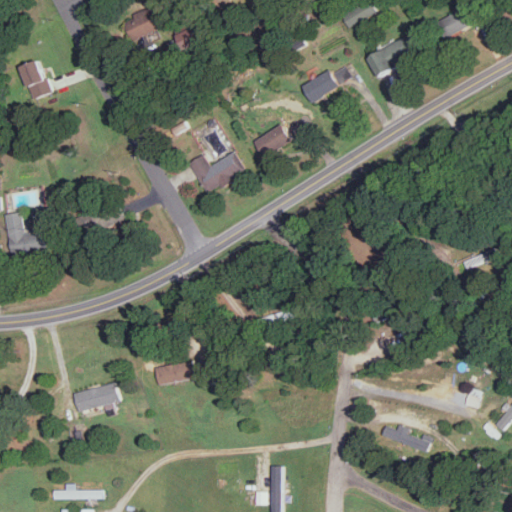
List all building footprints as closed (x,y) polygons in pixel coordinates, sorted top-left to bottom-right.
[(446,17),(455,34),(484,19),(475,1),(446,17)] [(169,23),(161,3),(133,15),(141,35),(169,23)] [(352,24),(374,14),(369,3),(347,13),(352,24)] [(185,44),(207,35),(202,24),(181,33),(185,44)] [(380,75),(402,68),(399,60),(420,53),(415,37),(372,51),(380,75)] [(46,59),(26,64),(36,101),(55,96),(46,59)] [(344,85),(335,68),(306,83),(316,101),(344,85)] [(267,156),(295,143),(286,124),(259,137),(267,156)] [(213,163),(208,153),(194,160),(210,193),(238,180),(236,174),(248,168),(239,150),(213,163)] [(9,212),(14,254),(52,249),(49,228),(27,231),(25,210),(9,212)] [(260,315),(261,324),(302,318),(301,308),(260,315)] [(159,365),(161,383),(199,379),(197,361),(159,365)] [(81,410),(123,400),(119,382),(77,392),(81,410)] [(468,404),(481,407),(485,390),(473,386),(468,404)] [(507,430),(511,423),(511,407),(499,423),(507,430)] [(402,428),(391,424),(387,435),(431,451),(435,441),(411,432),(413,427),(404,423),(402,428)] [(56,498),(104,497),(104,488),(78,488),(78,482),(68,482),(68,488),(56,488),(56,498)] [(257,503),(269,503),(269,490),(257,490),(257,503)]
